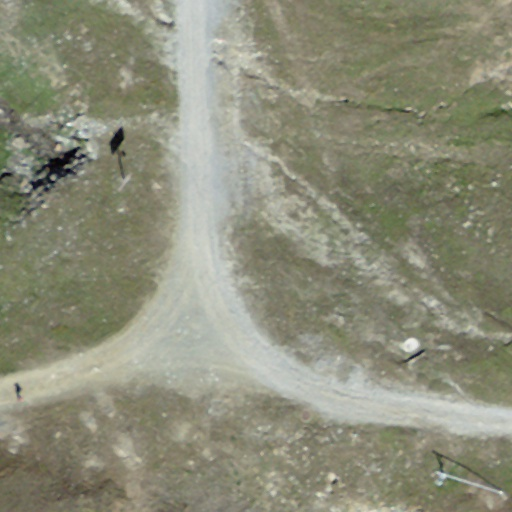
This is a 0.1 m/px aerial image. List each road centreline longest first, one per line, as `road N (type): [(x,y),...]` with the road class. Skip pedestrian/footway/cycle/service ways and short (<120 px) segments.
road 1 (track): [(511,425),(364,408),(289,381),(234,349),(209,322),(192,0)]
road 2 (track): [(209,322),(0,399)]
